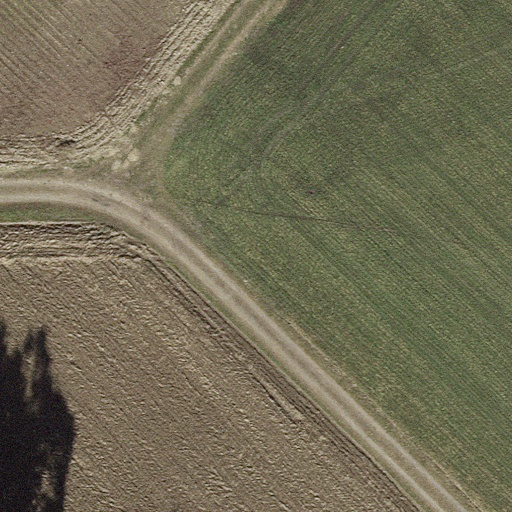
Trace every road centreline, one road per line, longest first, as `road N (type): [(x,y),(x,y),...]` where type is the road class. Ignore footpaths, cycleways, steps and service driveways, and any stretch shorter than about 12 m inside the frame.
road 1 (track): [(454,511),(191,252),(115,202),(0,201)]
road 2 (track): [(115,202),(281,0)]
